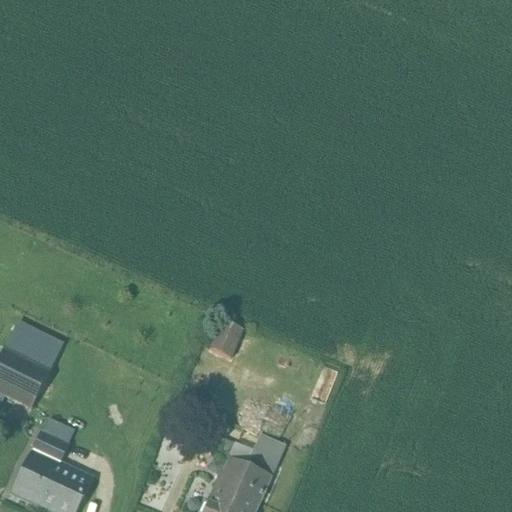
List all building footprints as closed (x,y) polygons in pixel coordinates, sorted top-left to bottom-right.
[(243,331),(218,323),(208,352),(232,360),(243,331)] [(49,374),(15,357),(4,352),(0,359),(0,395),(31,411),(49,374)] [(31,454),(12,497),(37,508),(45,511),(54,511),(61,496),(48,490),(59,467),(31,454)] [(75,511),(91,481),(59,467),(48,490),(61,496),(54,511),(75,511)] [(256,511),(260,505),(218,486),(208,507),(204,506),(201,511),(256,511)]
